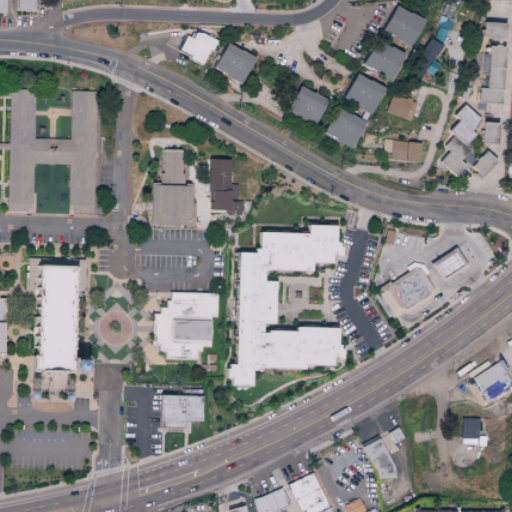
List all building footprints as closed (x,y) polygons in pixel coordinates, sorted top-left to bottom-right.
[(36,12),(36,0),(16,0),(16,11),(36,12)] [(450,7),(444,4),(435,25),(438,26),(431,41),(441,45),(453,15),(448,13),(450,7)] [(422,21),(394,6),(381,32),(408,46),(422,21)] [(482,38),(503,39),(504,23),(482,23),(482,38)] [(191,39),(185,36),(177,53),(203,64),(214,40),(195,31),(191,39)] [(403,55),(375,39),(360,65),(388,81),(403,55)] [(211,69),(239,84),(253,58),(225,43),(211,69)] [(499,105),(503,47),(488,46),(485,89),(477,88),(476,103),(499,105)] [(341,99),(368,114),(382,89),(355,74),(341,99)] [(284,111),(312,126),(325,101),(298,86),(284,111)] [(95,91),(70,91),(69,139),(33,138),(34,90),(9,89),(7,144),(0,144),(0,150),(7,150),(6,212),(31,212),(32,163),(68,164),(67,206),(71,206),(71,213),(92,214),(95,91)] [(421,105),(390,94),(384,112),(415,123),(421,105)] [(453,177),(463,166),(458,161),(468,150),(463,146),(473,135),(469,130),(478,120),(463,105),(453,116),(458,120),(448,131),(453,136),(443,146),(448,151),(438,162),(453,177)] [(349,149),(363,122),(335,107),(321,134),(349,149)] [(496,124),(481,123),(480,144),(495,145),(496,124)] [(387,158),(416,163),(419,144),(404,142),(382,139),(381,152),(388,153),(387,158)] [(181,150),(160,150),(160,185),(150,184),(149,226),(194,227),(194,208),(190,208),(190,184),(180,184),(181,150)] [(479,177),(495,162),(484,151),(469,167),(479,177)] [(229,160),(209,160),(208,212),(241,213),(241,201),(236,201),(236,185),(228,185),(229,160)] [(339,359),(335,325),(262,335),(261,326),(276,324),(270,282),(263,283),(262,275),(310,269),(310,265),(330,263),(329,258),(338,257),(334,225),(306,228),(306,231),(257,237),(259,251),(227,255),(242,364),(225,366),(228,389),(251,386),(249,374),(330,364),(330,360),(339,359)] [(437,280),(462,269),(454,251),(429,262),(437,280)] [(376,290),(390,317),(430,295),(415,268),(376,290)] [(214,294),(167,293),(167,308),(158,308),(158,314),(151,314),(150,346),(157,346),(157,353),(163,353),(163,359),(193,360),(193,351),(205,351),(206,317),(214,317),(214,294)] [(510,383),(497,362),(471,378),(484,399),(510,383)] [(200,423),(201,397),(158,396),(157,429),(181,429),(181,423),(200,423)] [(476,440),(477,419),(460,419),(459,439),(476,440)] [(360,446),(378,482),(395,473),(378,438),(360,446)] [(299,511),(314,511),(327,507),(312,472),(287,482),(299,511)] [(251,498),(256,511),(270,511),(287,507),(281,488),(251,498)] [(343,505),(345,511),(364,511),(358,498),(343,505)]
